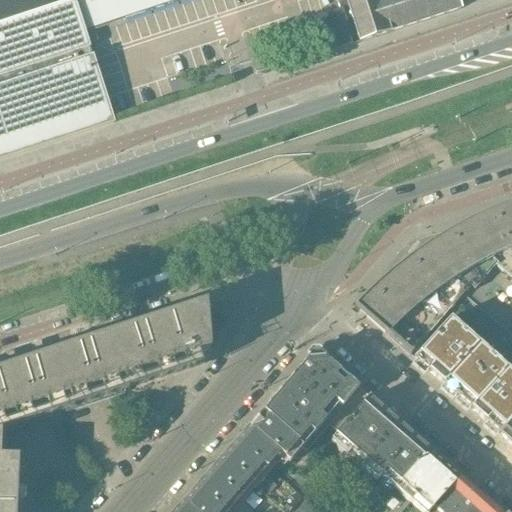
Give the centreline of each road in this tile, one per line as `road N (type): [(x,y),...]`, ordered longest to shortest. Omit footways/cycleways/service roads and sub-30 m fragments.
road 1 (secondary): [(511,43),(0,209)]
road 2 (residential): [(0,347),(234,268),(256,271),(298,300)]
road 3 (secondary): [(0,261),(223,193),(275,190)]
road 4 (residential): [(511,488),(298,300)]
road 5 (residential): [(122,511),(298,300)]
road 6 (secondary): [(382,202),(511,160)]
road 7 (residential): [(298,300),(326,287),(345,243),(382,202)]
road 8 (residential): [(275,190),(295,223),(281,261),(298,300)]
